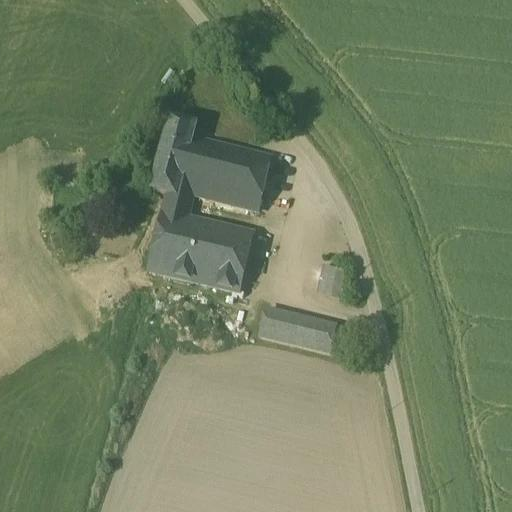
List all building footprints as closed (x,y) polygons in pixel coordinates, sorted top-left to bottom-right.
[(197,132),(171,125),(166,147),(165,147),(158,175),(159,175),(153,197),(176,203),(171,222),(189,226),(196,201),(257,216),(270,164),(194,143),(197,132)] [(257,216),(196,201),(189,226),(251,241),(257,216)] [(171,222),(166,220),(153,275),(238,295),(251,241),(171,222)] [(68,225),(52,223),(49,247),(65,249),(68,225)] [(345,276),(324,272),(318,300),(339,305),(345,276)] [(328,361),(336,330),(263,311),(255,343),(328,361)]
